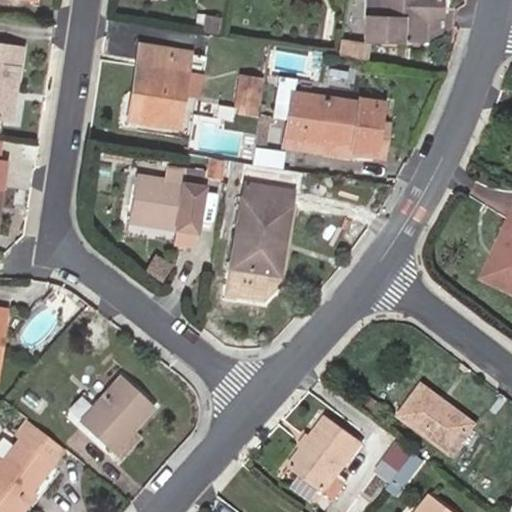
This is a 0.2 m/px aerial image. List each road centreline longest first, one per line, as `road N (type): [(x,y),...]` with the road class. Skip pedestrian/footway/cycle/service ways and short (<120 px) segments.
road 1 (residential): [(99,0),(53,237),(273,402)]
road 2 (residential): [(503,28),(499,67),(415,232),(382,272)]
road 3 (residential): [(382,272),(273,402)]
road 4 (residential): [(382,272),(511,372)]
road 5 (residential): [(273,402),(168,511)]
